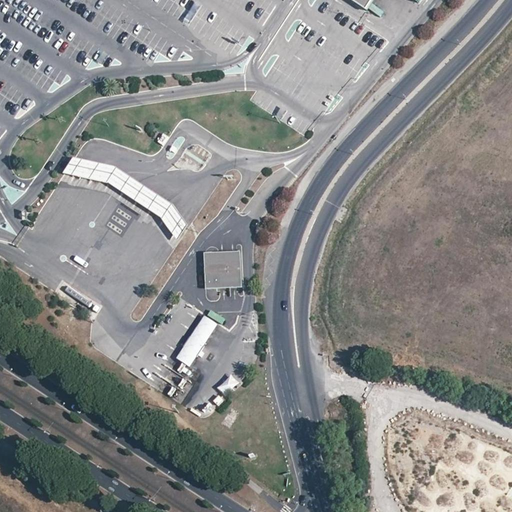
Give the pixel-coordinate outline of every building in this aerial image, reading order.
[(165,219),(180,241),(189,226),(178,207),(155,190),(115,165),(101,162),(78,157),(66,175),(91,179),(110,183),(145,206),(154,212),(165,219)] [(240,254),(206,254),(208,289),(241,287),(240,254)] [(218,326),(205,316),(185,348),(170,369),(183,377),(198,354),(218,326)] [(177,400),(184,389),(173,381),(166,392),(177,400)] [(436,487),(442,476),(437,473),(431,484),(436,487)]
